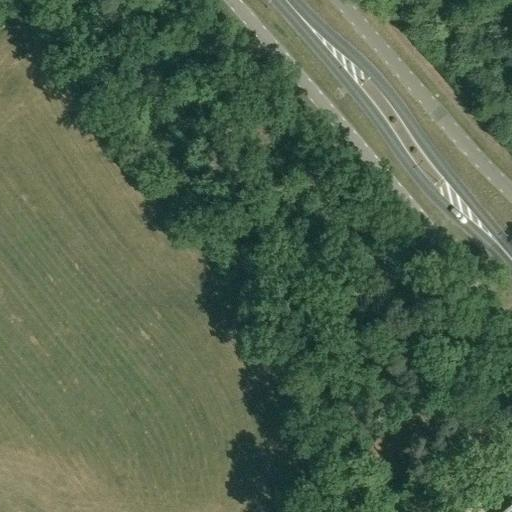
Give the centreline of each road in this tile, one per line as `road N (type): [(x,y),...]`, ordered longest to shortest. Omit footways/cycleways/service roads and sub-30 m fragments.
road 1 (unclassified): [(511,328),(487,310),(228,0)]
road 2 (primary): [(302,20),(428,193),(511,265)]
road 3 (primary): [(511,260),(367,68),(302,20)]
road 4 (unclassified): [(511,193),(336,0)]
